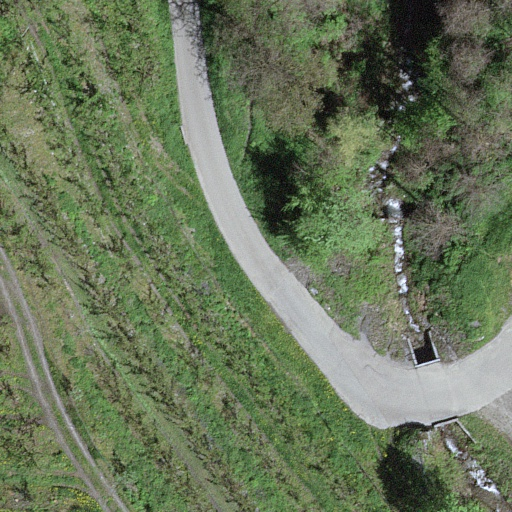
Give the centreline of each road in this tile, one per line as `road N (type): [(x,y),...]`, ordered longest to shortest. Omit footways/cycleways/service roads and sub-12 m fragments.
road 1 (unclassified): [(184,0),(207,152),(231,224),(303,329),(378,392),(450,404),(511,361)]
road 2 (track): [(0,263),(44,383),(120,511)]
